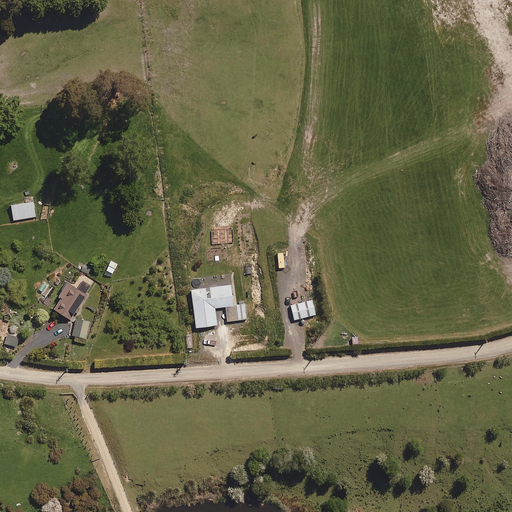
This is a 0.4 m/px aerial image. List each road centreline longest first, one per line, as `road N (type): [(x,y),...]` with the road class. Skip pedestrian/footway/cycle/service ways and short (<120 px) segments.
road 1 (unclassified): [(511,343),(491,351),(65,376),(0,368)]
road 2 (track): [(128,511),(77,375)]
